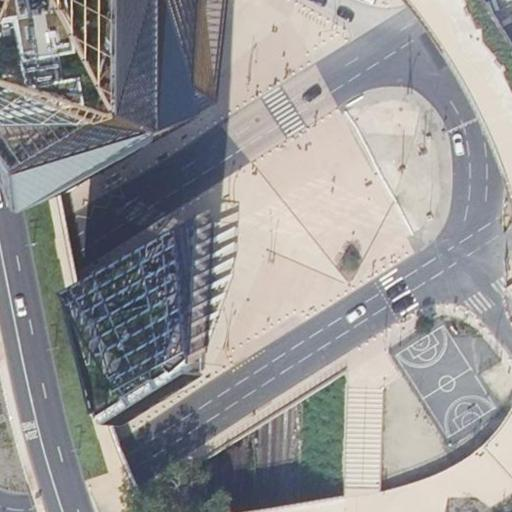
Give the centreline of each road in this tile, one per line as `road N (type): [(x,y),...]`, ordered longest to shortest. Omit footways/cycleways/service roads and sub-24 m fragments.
road 1 (primary): [(21,511),(66,501),(134,467),(457,259)]
road 2 (primary): [(393,43),(0,291)]
road 3 (primary): [(0,150),(36,346),(83,511)]
